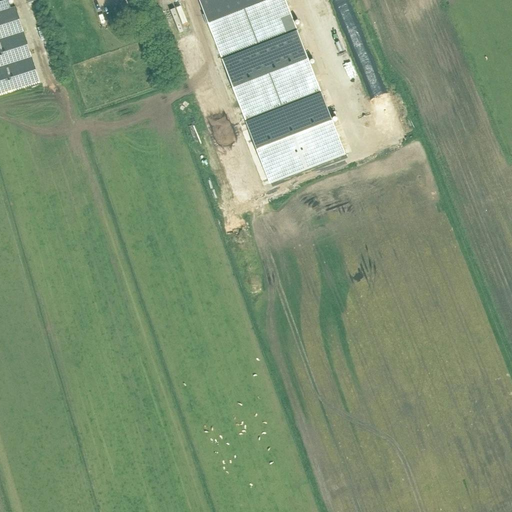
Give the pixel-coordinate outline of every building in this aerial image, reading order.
[(0,0),(0,94),(40,82),(16,7),(11,9),(8,0),(0,0)] [(285,0),(199,0),(223,60),(297,31),(285,0)] [(124,12),(108,18),(111,26),(118,22),(120,25),(127,22),(124,12)] [(246,119),(320,90),(298,32),(223,61),(246,119)] [(343,82),(350,81),(348,72),(341,74),(343,82)] [(321,92),(246,121),(270,184),(345,155),(321,92)]
